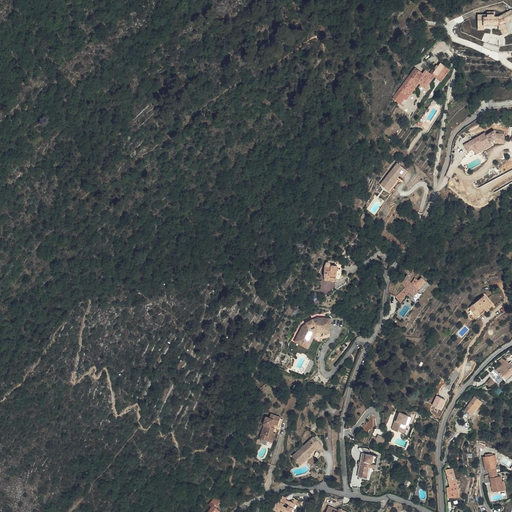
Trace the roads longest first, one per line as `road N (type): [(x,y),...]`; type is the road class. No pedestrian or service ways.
road 1 (residential): [(347,495),(344,415),(378,328),(389,272),(433,199),(452,137),(476,115)]
road 2 (residential): [(442,511),(443,425),(463,388),(511,342)]
